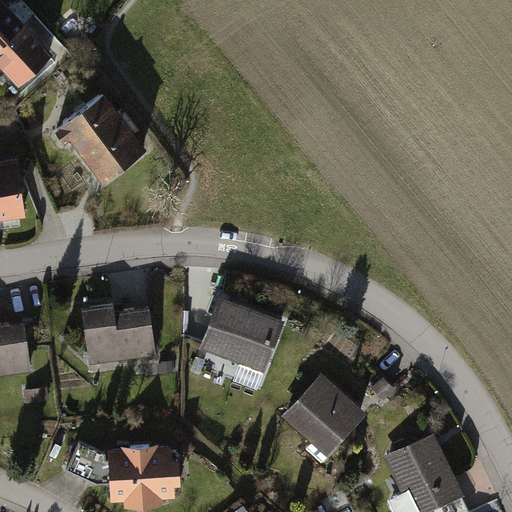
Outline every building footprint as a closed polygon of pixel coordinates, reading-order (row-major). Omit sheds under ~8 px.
[(0,0),(0,48),(27,22),(5,0),(0,0)] [(0,48),(0,65),(18,84),(54,50),(27,22),(0,48)] [(100,86),(58,121),(102,177),(144,141),(100,86)] [(15,157),(0,158),(0,216),(22,214),(15,157)] [(281,317),(217,294),(198,345),(261,368),(281,317)] [(111,299),(77,304),(86,364),(152,354),(145,306),(113,310),(111,299)] [(0,379),(33,373),(22,322),(0,326),(0,379)] [(363,412),(320,371),(281,412),(311,441),(306,447),(319,459),(363,412)] [(391,383),(376,372),(364,389),(379,400),(391,383)] [(41,388),(23,390),(25,404),(43,401),(41,388)] [(433,432),(385,456),(402,490),(387,498),(393,511),(424,511),(463,493),(455,476),(433,432)] [(174,443),(104,448),(108,502),(122,501),(123,508),(161,505),(160,497),(178,496),(174,443)]
